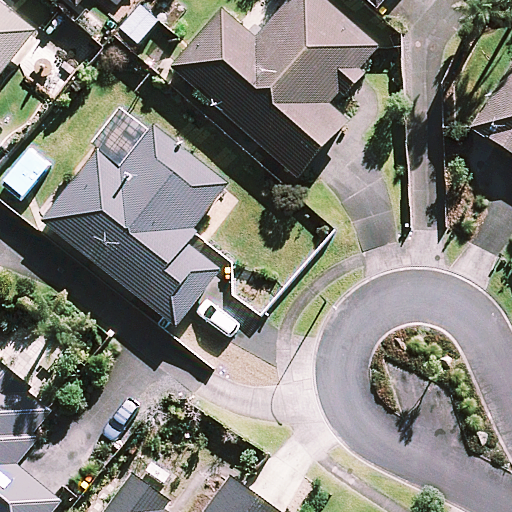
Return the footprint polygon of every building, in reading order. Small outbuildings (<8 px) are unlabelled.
[(0,0),(0,77),(38,29),(1,0),(0,0)] [(172,16),(151,0),(146,0),(125,27),(149,46),(172,16)] [(224,7),(173,66),(301,178),(352,120),(331,102),(341,91),(345,95),(366,72),(361,67),(381,45),(329,0),(288,0),(257,35),(224,7)] [(511,64),(472,127),(511,153),(511,64)] [(99,148),(43,220),(178,325),(222,268),(190,243),(200,231),(195,227),(230,182),(155,124),(122,166),(99,148)] [(0,157),(11,140),(0,133),(0,157)] [(34,387),(0,358),(0,511),(55,511),(65,500),(20,464),(41,438),(35,433),(54,411),(30,391),(34,387)] [(285,511),(232,474),(205,511),(170,511),(165,508),(172,499),(134,472),(105,511),(285,511)]
